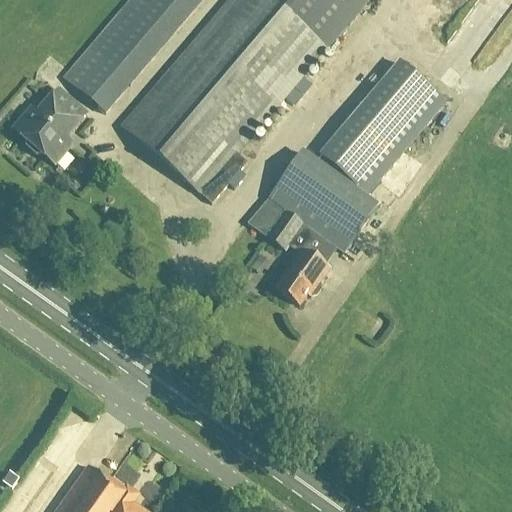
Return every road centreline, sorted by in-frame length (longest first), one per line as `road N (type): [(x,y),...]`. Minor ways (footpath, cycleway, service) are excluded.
road 1 (unknown): [(144,371),(392,2)]
road 2 (primary): [(342,511),(0,268)]
road 3 (unclassified): [(291,511),(0,308)]
road 4 (unknown): [(120,391),(35,511)]
